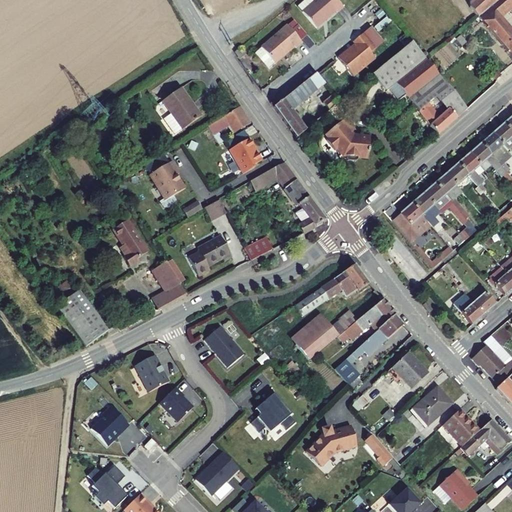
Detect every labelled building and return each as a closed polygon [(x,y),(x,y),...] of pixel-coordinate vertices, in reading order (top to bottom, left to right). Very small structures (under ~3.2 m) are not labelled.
[(315,0),(302,12),(316,28),(333,12),(335,14),(342,8),(334,0),(315,0)] [(511,0),(468,0),(469,6),(478,16),(488,6),(491,4),(495,0),(511,0)] [(511,0),(495,0),(491,4),(499,14),(511,2),(511,0)] [(488,6),(478,16),(511,55),(511,33),(497,16),(488,6)] [(254,53),(269,69),(294,47),(295,48),(301,43),(300,41),(305,36),(296,26),(291,31),(286,26),(254,53)] [(354,48),(337,61),(352,81),(374,63),(369,57),(375,53),(363,38),(352,46),(354,48)] [(436,134),(468,108),(412,41),(383,65),(436,134)] [(239,62),(243,58),(238,52),(234,54),(239,62)] [(497,70),(492,74),(496,79),(501,75),(497,70)] [(295,144),(305,135),(292,115),(324,88),(315,77),(273,112),(295,144)] [(157,115),(168,132),(195,115),(177,85),(158,97),(166,110),(157,115)] [(338,106),(332,98),(321,107),(328,115),(338,106)] [(235,106),(214,119),(218,126),(226,122),(231,119),(236,126),(244,121),(235,106)] [(511,113),(509,110),(497,121),(507,132),(511,137),(511,113)] [(226,122),(231,130),(236,126),(231,119),(226,122)] [(501,148),(511,137),(507,132),(497,121),(486,132),(496,143),(501,148)] [(353,133),(343,122),(325,139),(328,143),(326,145),(334,155),(337,152),(343,159),(346,160),(346,162),(347,165),(355,165),(357,163),(357,161),(367,161),(369,140),(353,139),(351,136),(353,133)] [(501,148),(496,143),(486,132),(475,142),(494,163),(504,152),(501,148)] [(225,149),(237,171),(247,165),(257,159),(244,138),(225,149)] [(495,164),(494,163),(475,142),(464,151),(474,162),(479,158),(489,169),(492,168),(508,186),(511,190),(511,183),(511,182),(507,177),(500,170),(495,164)] [(478,167),(474,162),(464,151),(452,162),(462,173),(467,178),(489,203),(493,199),(475,180),(477,179),(472,174),(478,167)] [(167,160),(145,174),(163,203),(183,191),(175,178),(174,178),(171,174),(174,172),(167,160)] [(499,160),(495,164),(500,170),(504,166),(499,160)] [(451,183),(462,173),(452,162),(441,172),(451,183)] [(301,230),(316,221),(291,182),(276,163),(263,171),(243,183),(248,192),(268,180),(277,192),(288,209),(295,205),(303,218),(296,222),(301,230)] [(458,191),(451,183),(441,172),(430,183),(440,194),(446,201),(458,191)] [(485,206),(489,203),(467,178),(462,181),(485,206)] [(429,204),(440,194),(430,183),(419,192),(429,204)] [(418,214),(429,204),(419,192),(408,203),(418,214)] [(511,199),(503,208),(507,211),(508,213),(511,209),(511,199)] [(220,211),(214,200),(199,209),(206,220),(220,211)] [(454,202),(450,205),(455,211),(459,207),(454,202)] [(427,224),(418,214),(408,203),(396,213),(392,218),(411,238),(427,224)] [(183,219),(196,211),(192,205),(179,212),(183,219)] [(468,232),(471,229),(455,211),(450,205),(446,208),(468,232)] [(114,254),(120,264),(130,258),(129,256),(140,249),(114,207),(99,216),(115,242),(112,245),(117,253),(114,254)] [(487,222),(490,226),(507,211),(503,208),(487,222)] [(433,231),(437,227),(432,222),(428,225),(433,231)] [(461,239),(465,235),(461,230),(456,234),(461,239)] [(203,268),(201,265),(224,253),(214,234),(192,246),(194,249),(182,255),(192,274),(203,268)] [(249,259),(271,248),(265,236),(243,246),(249,259)] [(493,261),(496,258),(490,252),(487,255),(493,261)] [(498,267),(503,273),(511,282),(511,252),(497,266),(498,267)] [(489,264),(493,261),(487,255),(483,258),(489,264)] [(146,298),(152,309),(178,295),(158,261),(143,269),(145,272),(156,292),(146,298)] [(357,289),(367,283),(353,263),(293,304),(301,314),(329,295),(334,302),(356,287),(357,289)] [(487,278),(501,294),(511,284),(511,282),(503,273),(498,267),(487,278)] [(48,304),(78,347),(110,324),(79,282),(48,304)] [(457,294),(460,291),(454,284),(451,288),(457,294)] [(360,297),(365,305),(376,296),(371,290),(360,297)] [(482,292),(471,303),(481,313),(492,303),(482,292)] [(451,303),(469,324),(481,313),(471,303),(462,293),(451,303)] [(370,321),(376,328),(391,314),(380,298),(378,300),(341,328),(344,332),(349,329),(354,325),(357,329),(370,321)] [(323,339),(343,323),(331,308),(309,322),(323,339)] [(110,324),(113,329),(140,315),(137,310),(110,324)] [(392,314),(391,314),(376,328),(380,332),(384,336),(399,321),(392,314)] [(226,366),(243,352),(219,324),(203,338),(226,366)] [(359,349),(380,332),(376,328),(355,345),(359,349)] [(491,377),(504,365),(493,352),(491,353),(484,345),(470,357),(477,365),(479,364),(491,377)] [(149,387),(169,376),(155,350),(135,361),(149,387)] [(410,387),(425,371),(406,351),(385,372),(396,383),(401,377),(410,387)] [(511,406),(511,370),(494,388),(511,406)] [(175,382),(159,398),(178,417),(193,402),(186,395),(184,395),(181,392),(183,390),(175,382)] [(412,407),(414,409),(437,387),(436,385),(412,407)] [(428,424),(452,402),(437,387),(414,409),(428,424)] [(257,410),(248,418),(256,428),(262,423),(265,420),(271,427),(279,421),(285,427),(294,420),(288,413),(291,411),(289,408),(286,411),(279,402),(280,400),(271,389),(264,396),(265,397),(256,404),(257,406),(255,408),(257,410)] [(362,394),(350,404),(357,411),(368,401),(362,394)] [(128,419),(112,403),(90,424),(107,441),(116,431),(115,429),(119,426),(120,427),(128,419)] [(443,422),(461,442),(472,433),(478,427),(459,407),(443,422)] [(478,427),(472,433),(480,441),(483,438),(487,442),(495,451),(509,438),(489,417),(488,418),(478,427)] [(326,454),(350,448),(345,427),(324,432),(323,427),(316,429),(317,434),(299,451),(313,466),(326,454)] [(461,442),(458,446),(466,454),(477,443),(480,441),(472,433),(461,442)] [(371,436),(370,435),(362,442),(369,450),(360,459),(366,465),(383,449),(377,442),(371,436)] [(223,450),(195,477),(211,493),(239,466),(223,450)] [(106,497),(113,504),(125,493),(114,482),(124,472),(113,461),(105,470),(104,469),(102,471),(94,463),(86,471),(94,479),(91,482),(97,488),(93,492),(102,501),(106,497)] [(453,466),(436,481),(459,506),(474,492),(458,475),(460,473),(453,466)] [(145,496),(139,490),(123,505),(129,511),(158,511),(144,497),(145,496)] [(248,503),(241,496),(230,506),(235,511),(267,511),(253,498),(248,503)] [(487,511),(492,508),(483,498),(467,511),(487,511)]
